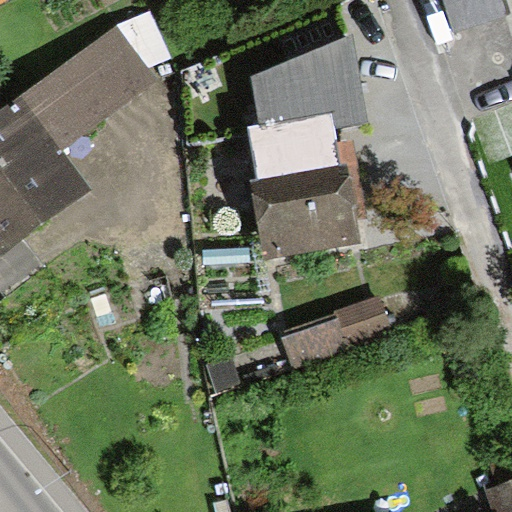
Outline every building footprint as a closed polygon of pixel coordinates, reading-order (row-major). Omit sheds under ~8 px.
[(443,0),(454,34),(509,16),(503,0),(443,0)] [(150,80),(114,30),(0,112),(0,246),(78,190),(50,151),(150,80)] [(355,38),(257,76),(265,124),(246,127),(265,255),(358,241),(340,125),(367,122),(362,87),(355,38)] [(389,335),(375,294),(282,324),(295,365),(389,335)] [(511,511),(511,485),(490,492),(495,511),(511,511)]
